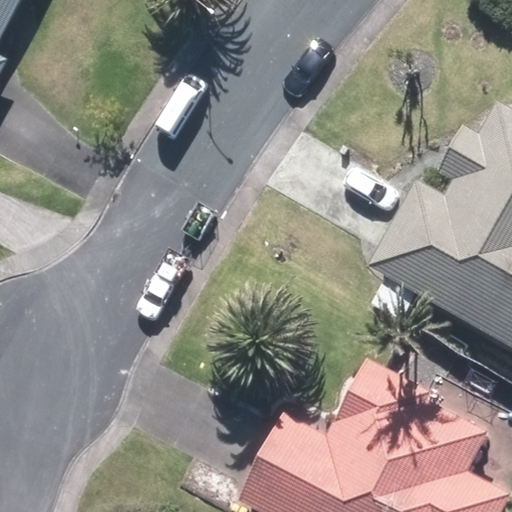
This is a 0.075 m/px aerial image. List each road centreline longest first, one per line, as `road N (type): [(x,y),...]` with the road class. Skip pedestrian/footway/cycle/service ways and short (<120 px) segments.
road 1 (residential): [(326,0),(270,60),(54,368)]
road 2 (residential): [(7,511),(54,368)]
